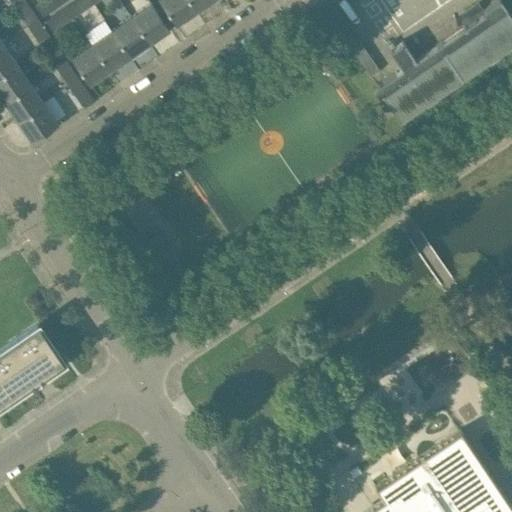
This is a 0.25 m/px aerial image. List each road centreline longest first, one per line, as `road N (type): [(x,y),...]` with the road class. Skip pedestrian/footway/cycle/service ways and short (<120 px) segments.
road 1 (residential): [(138,374),(511,116)]
road 2 (residential): [(10,184),(281,0)]
road 3 (residential): [(138,374),(10,184)]
road 4 (residential): [(0,467),(138,374)]
road 5 (tertiary): [(212,485),(138,374)]
